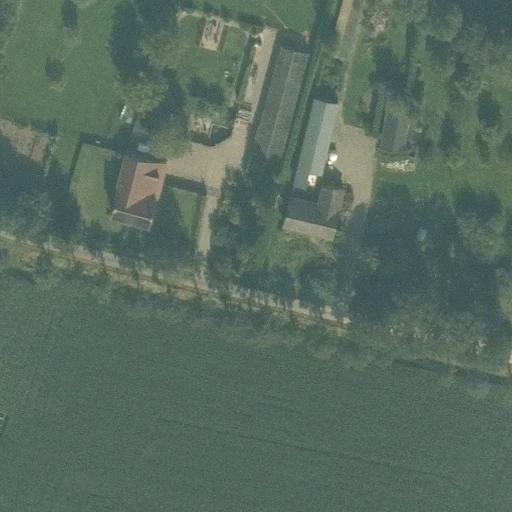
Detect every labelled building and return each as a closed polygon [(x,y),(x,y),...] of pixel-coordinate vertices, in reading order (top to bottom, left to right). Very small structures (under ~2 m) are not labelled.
[(280,43),(246,171),(276,179),(310,51),(280,43)] [(153,85),(164,56),(150,51),(140,80),(153,85)] [(339,100),(313,94),(293,181),(306,184),(309,169),(322,172),(339,100)] [(384,98),(383,145),(408,146),(410,99),(384,98)] [(164,162),(127,153),(118,187),(111,212),(149,222),(155,197),(164,162)] [(290,196),(283,225),(331,237),(343,188),(323,183),(318,203),(290,196)]
